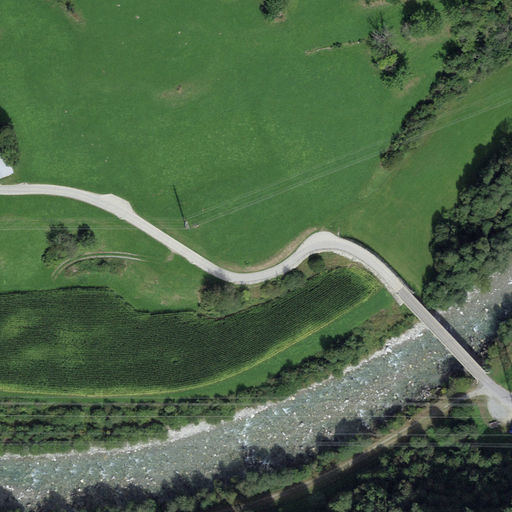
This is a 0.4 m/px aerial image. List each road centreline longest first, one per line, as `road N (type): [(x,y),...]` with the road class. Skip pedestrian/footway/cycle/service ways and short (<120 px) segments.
road 1 (unclassified): [(490,386),(382,270),(349,248),(322,243),(266,274),(229,277),(95,200),(0,190)]
road 2 (track): [(210,511),(344,464),(490,386)]
